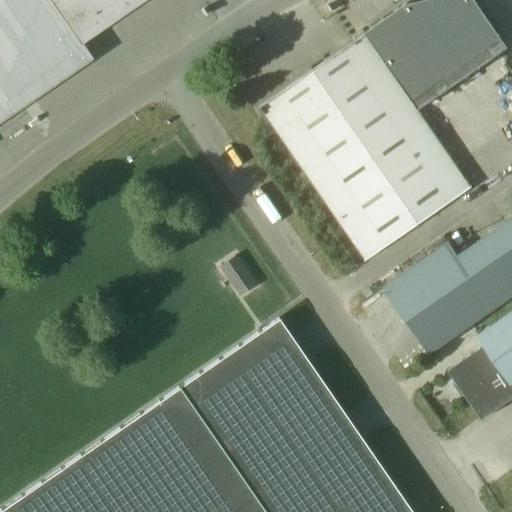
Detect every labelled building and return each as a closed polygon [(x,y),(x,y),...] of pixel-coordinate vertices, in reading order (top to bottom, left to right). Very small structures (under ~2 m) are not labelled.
[(0,0),(0,122),(92,59),(82,43),(51,0),(0,0)] [(51,0),(82,43),(144,0),(51,0)] [(259,107),(366,261),(471,188),(418,111),(509,48),(475,0),(427,0),(406,5),(259,107)] [(429,355),(511,297),(511,219),(459,256),(449,242),(383,288),(429,355)] [(219,268),(239,297),(257,286),(236,256),(219,268)] [(465,394),(483,420),(511,399),(511,311),(478,335),(485,345),(449,370),(457,383),(454,385),(462,397),(465,394)] [(0,511),(411,511),(278,319),(0,510),(0,511)]
